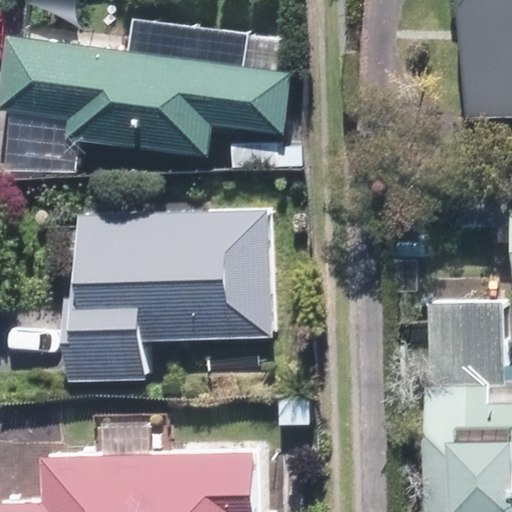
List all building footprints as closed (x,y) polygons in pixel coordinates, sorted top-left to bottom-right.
[(511,0),(474,0),(476,109),(511,108),(511,0)] [(304,62),(24,27),(17,88),(15,102),(83,111),(81,132),(220,150),(225,115),(296,124),(304,62)] [(90,210),(94,297),(73,298),(76,374),(158,370),(156,333),(285,327),(279,200),(90,210)] [(511,511),(511,296),(437,298),(439,511),(511,511)] [(263,511),(262,444),(53,449),(54,511),(263,511)]
